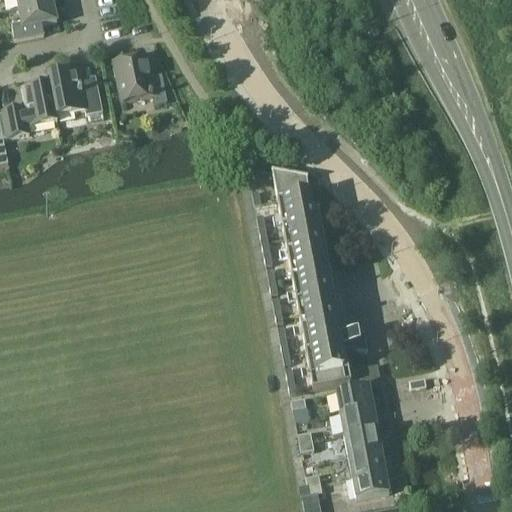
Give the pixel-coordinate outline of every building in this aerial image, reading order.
[(15,0),(18,11),(53,4),(51,0),(15,0)] [(22,29),(12,31),(14,45),(44,39),(42,29),(57,26),(56,23),(58,19),(55,17),(53,4),(18,11),(22,29)] [(154,108),(167,105),(162,78),(149,80),(145,60),(115,66),(123,106),(153,100),(154,108)] [(78,73),(47,79),(49,88),(56,119),(85,113),(86,119),(103,115),(97,86),(81,89),(78,73)] [(7,116),(0,117),(0,126),(3,143),(28,138),(27,131),(57,125),(56,119),(49,88),(19,94),(23,112),(7,115),(7,116)] [(272,177),(280,219),(313,213),(310,198),(307,183),(308,183),(308,182),(272,176),(272,177)] [(252,197),(253,203),(254,209),(261,208),(259,195),(252,197)] [(337,342),(313,213),(280,219),(313,394),(346,388),(339,352),(356,354),(368,355),(368,354),(367,354),(365,342),(366,342),(364,332),(362,332),(363,337),(359,338),(337,342)] [(257,221),(259,233),(266,232),(263,219),(257,221)] [(259,233),(261,245),(268,244),(266,232),(259,233)] [(261,245),(264,257),(270,256),(268,244),(261,245)] [(264,257),(266,270),(272,269),(270,256),(264,257)] [(267,274),(269,286),(276,285),(273,273),(267,274)] [(269,286),(271,299),(278,298),(276,285),(269,286)] [(272,303),(274,316),(281,314),(279,302),(272,303)] [(274,316),(277,328),(283,327),(281,314),(274,316)] [(277,332),(280,345),(287,343),(284,331),(277,332)] [(280,345),(282,357),(289,356),(287,343),(280,345)] [(282,357),(284,369),(291,368),(289,356),(282,357)] [(380,382),(378,369),(371,370),(374,383),(380,382)] [(371,370),(365,371),(367,384),(374,383),(371,370)] [(365,371),(359,373),(361,385),(367,384),(365,371)] [(285,374),(288,386),(294,385),(292,373),(285,374)] [(355,386),(361,385),(359,373),(352,374),(355,386)] [(288,386),(290,398),(297,397),(294,385),(288,386)] [(369,390),(336,396),(340,418),(373,412),(376,411),(374,399),(371,399),(369,390)] [(304,403),(291,405),(293,414),(306,411),(304,403)] [(375,420),(373,412),(340,418),(344,440),(377,433),(380,433),(378,420),(375,420)] [(382,441),(379,442),(377,433),(344,440),(348,461),(381,455),(381,454),(384,454),(382,441)] [(297,439),(299,448),(312,446),(311,437),(297,439)] [(314,454),(312,446),(299,448),(301,457),(314,454)] [(348,461),(352,482),(385,476),(388,475),(386,462),(383,463),(381,455),(348,461)] [(390,484),(387,484),(385,476),(352,482),(356,504),(389,498),(389,497),(392,496),(390,484)] [(305,482),(307,491),(320,488),(319,479),(305,482)] [(305,491),(299,492),(300,502),(302,501),(303,511),(319,511),(317,498),(322,497),(320,488),(307,491),(305,491)]
